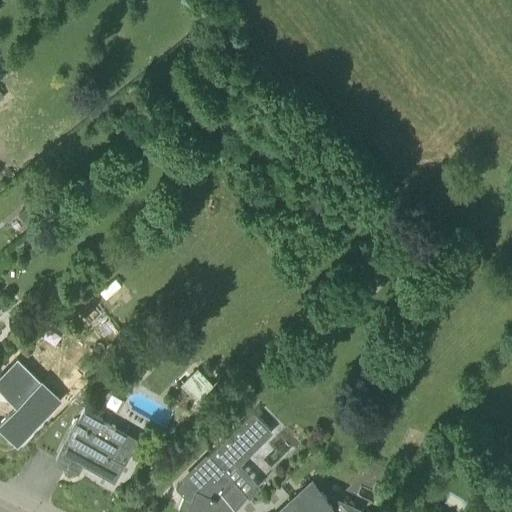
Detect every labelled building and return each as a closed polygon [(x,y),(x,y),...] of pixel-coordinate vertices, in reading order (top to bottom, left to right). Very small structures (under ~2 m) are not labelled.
[(97,189),(92,183),(82,192),(87,197),(97,189)] [(56,223),(72,209),(63,199),(47,213),(56,223)] [(28,225),(39,215),(29,203),(18,213),(28,225)] [(360,270),(370,280),(387,262),(378,253),(360,270)] [(70,326),(62,316),(55,322),(63,332),(70,326)] [(53,411),(8,367),(7,369),(0,375),(0,389),(17,406),(0,423),(0,425),(19,445),(53,411)] [(198,399),(214,383),(198,368),(183,385),(198,399)] [(123,464),(135,442),(137,439),(85,409),(74,403),(33,444),(56,457),(70,465),(75,457),(114,480),(123,464)] [(198,511),(228,511),(248,493),(230,475),(241,464),(273,431),(253,411),(208,456),(206,453),(182,477),(185,479),(176,488),(184,496),(183,498),(191,501),(188,508),(198,511)] [(339,511),(335,507),(338,505),(314,479),(278,511),(339,511)] [(500,511),(509,503),(495,490),(484,501),(496,511),(500,511)]
